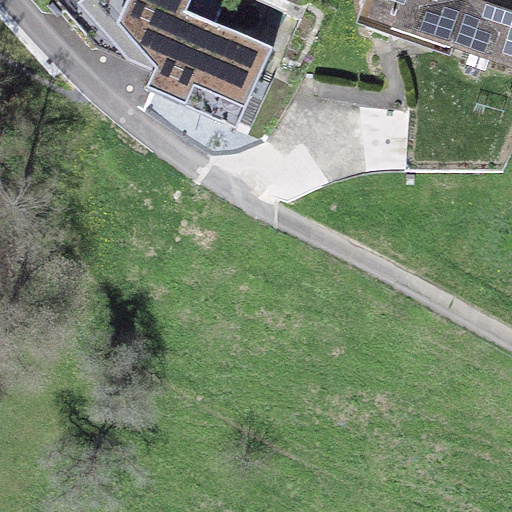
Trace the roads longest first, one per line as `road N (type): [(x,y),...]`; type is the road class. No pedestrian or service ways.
road 1 (residential): [(23,0),(143,134),(511,337)]
road 2 (track): [(399,511),(167,376),(83,304),(0,150)]
